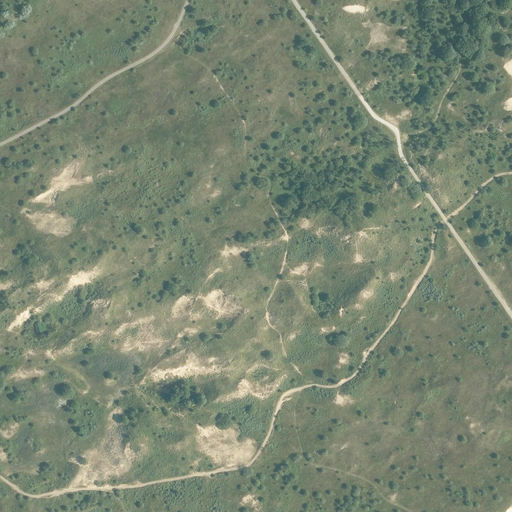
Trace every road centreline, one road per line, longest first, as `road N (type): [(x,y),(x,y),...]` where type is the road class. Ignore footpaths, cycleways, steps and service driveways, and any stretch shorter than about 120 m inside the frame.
road 1 (unknown): [(511,173),(486,182),(438,224),(432,260),(348,382),(286,391),(249,464),(37,496),(0,476)]
road 2 (track): [(187,0),(155,52),(0,143)]
road 3 (track): [(511,316),(406,164),(398,139)]
road 4 (track): [(398,139),(370,112),(293,0)]
